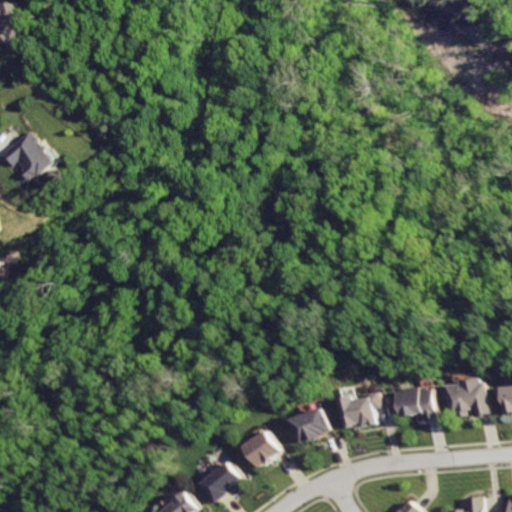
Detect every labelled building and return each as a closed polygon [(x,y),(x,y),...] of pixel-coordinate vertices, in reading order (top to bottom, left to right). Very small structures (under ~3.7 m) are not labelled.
[(15,0),(10,0),(7,6),(1,3),(0,5),(0,40),(17,49),(26,31),(31,34),(36,23),(26,18),(31,8),(15,0)] [(35,130),(14,145),(6,151),(16,165),(21,161),(27,169),(25,171),(33,181),(59,162),(35,130)] [(459,384),(461,416),(476,415),(475,410),(480,410),(480,407),(485,406),(486,414),(502,413),(500,380),(494,380),(494,377),(472,379),(472,383),(459,384)] [(408,390),(409,416),(424,415),(424,412),(432,412),(432,419),(447,418),(446,388),(434,389),(433,385),(419,386),(419,389),(408,390)] [(350,397),(354,429),(387,424),(385,410),(393,408),(390,390),(378,391),(379,397),(366,399),(366,395),(350,397)] [(301,418),(308,441),(328,434),(327,432),(339,428),(333,408),(301,418)] [(277,430),(252,446),(265,465),(290,450),(277,430)] [(238,461),(208,483),(221,501),(251,479),(238,461)] [(193,489),(180,498),(182,502),(166,511),(201,511),(206,509),(193,489)] [(485,511),(485,495),(470,496),(471,511),(465,511),(465,508),(457,509),(457,511),(485,511)] [(426,511),(414,501),(406,511),(404,509),(401,511),(426,511)]
